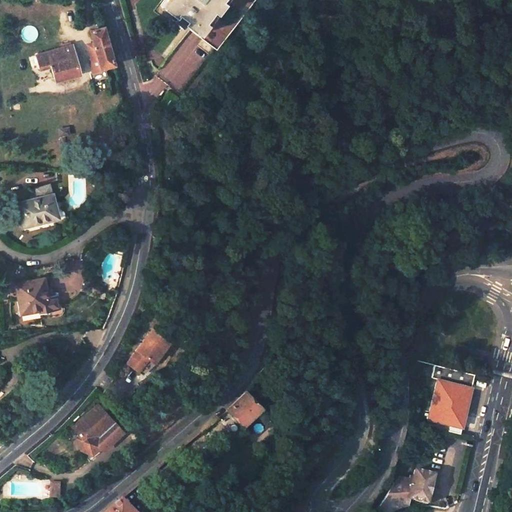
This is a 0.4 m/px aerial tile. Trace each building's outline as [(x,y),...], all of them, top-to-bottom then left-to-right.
[(163,0),(160,5),(174,16),(171,20),(176,24),(180,28),(184,24),(215,48),(252,0),(163,0)] [(114,64),(104,27),(91,31),(95,45),(98,56),(101,68),(114,64)] [(51,82),(78,74),(71,44),(32,55),(36,69),(46,67),(51,82)] [(92,58),(98,56),(95,45),(89,46),(92,58)] [(55,217),(46,186),(35,190),(37,200),(17,206),(23,227),(55,217)] [(45,281),(17,286),(21,312),(29,311),(29,314),(39,312),(40,315),(58,313),(55,298),(48,299),(45,281)] [(163,349),(169,341),(152,329),(126,363),(137,371),(147,358),(151,361),(161,348),(163,349)] [(442,381),(470,388),(473,374),(446,368),(442,381)] [(458,434),(470,388),(438,380),(426,425),(458,434)] [(261,408),(245,392),(242,395),(239,399),(233,404),(228,409),(244,425),(261,408)] [(120,430),(96,404),(72,427),(79,434),(76,438),(79,448),(89,452),(98,445),(101,448),(120,430)] [(426,504),(434,475),(415,469),(413,477),(410,476),(408,480),(399,477),(378,509),(379,511),(391,511),(393,511),(402,507),(404,507),(406,507),(409,499),(426,504)] [(59,483),(50,482),(49,497),(58,498),(59,483)] [(131,511),(119,499),(108,509),(103,511),(131,511)]
